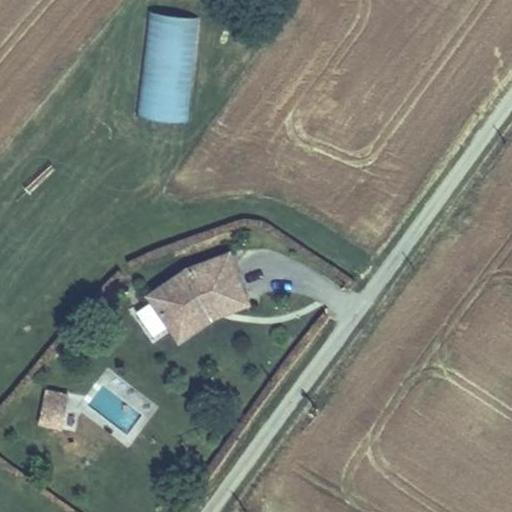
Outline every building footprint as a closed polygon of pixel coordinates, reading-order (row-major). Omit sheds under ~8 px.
[(143,13),(138,118),(187,120),(192,15),(143,13)] [(149,287),(171,322),(204,300),(242,287),(228,247),(185,262),(149,287)] [(204,300),(171,322),(177,331),(209,310),(245,297),(242,287),(204,300)] [(125,443),(143,414),(98,387),(80,416),(125,443)] [(42,442),(63,446),(70,410),(50,406),(42,442)]
